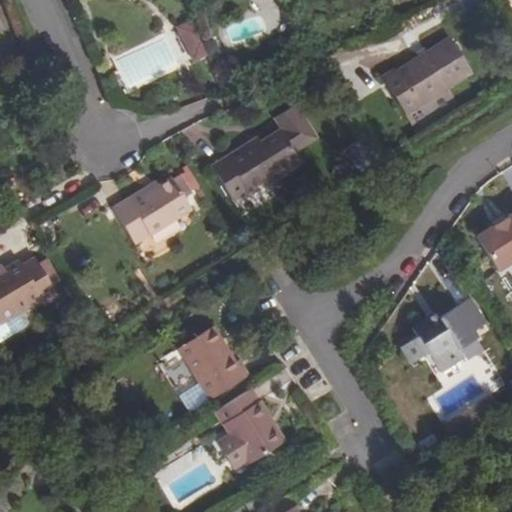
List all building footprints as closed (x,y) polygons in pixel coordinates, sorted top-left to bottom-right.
[(431,10),(412,17),(417,29),(436,23),(431,10)] [(198,30),(195,21),(179,27),(183,36),(185,35),(191,51),(189,52),(192,62),(205,57),(202,48),(203,48),(200,39),(201,39),(198,30)] [(472,69),(451,35),(398,69),(419,104),(472,69)] [(125,76),(119,61),(109,65),(114,80),(125,76)] [(276,177),(299,164),(292,152),(315,138),(295,105),(274,117),(281,130),(280,131),(279,130),(256,144),(251,147),(248,143),(211,166),(231,200),(274,174),(276,177)] [(133,240),(186,208),(169,179),(159,186),(131,203),(128,198),(112,206),(133,240)] [(131,203),(159,186),(156,180),(128,198),(131,203)] [(511,213),(477,236),(499,270),(511,261),(511,213)] [(48,302),(61,294),(39,257),(25,265),(22,260),(5,270),(0,273),(0,317),(4,324),(45,298),(48,302)] [(489,322),(473,297),(461,304),(477,330),(489,322)] [(462,347),(481,336),(477,330),(461,304),(443,315),(439,311),(415,326),(420,335),(403,346),(414,363),(431,352),(442,369),(459,359),(462,347)] [(213,326),(180,346),(213,398),(249,373),(240,358),(236,361),(213,326)] [(289,440),(263,399),(259,402),(251,388),(217,410),(252,463),(289,440)]
